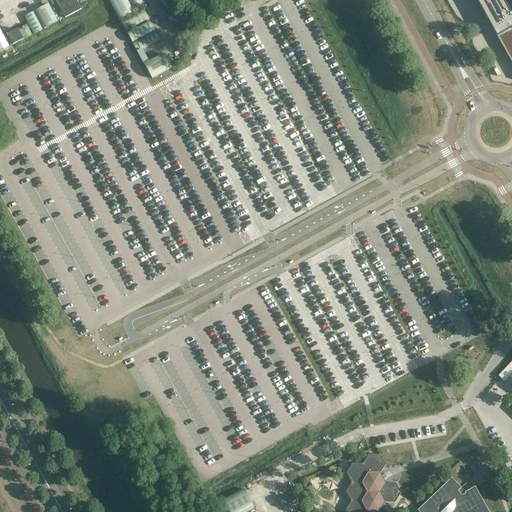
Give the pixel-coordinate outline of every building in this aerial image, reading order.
[(76,0),(55,0),(65,18),(81,9),(76,0)] [(133,12),(126,0),(108,0),(120,20),(133,12)] [(147,3),(145,0),(127,0),(134,11),(147,3)] [(511,16),(503,0),(475,0),(511,66),(511,16)] [(49,5),(34,12),(43,30),(58,22),(49,5)] [(150,21),(142,7),(133,12),(120,20),(127,33),(150,21)] [(132,43),(154,30),(149,22),(127,34),(132,43)] [(0,30),(0,52),(9,48),(0,30)] [(132,44),(137,52),(142,50),(160,40),(155,31),(132,44)] [(149,62),(142,50),(137,52),(144,65),(149,62)] [(171,68),(164,54),(149,62),(144,65),(151,79),(171,68)] [(511,371),(511,360),(498,375),(504,380),(511,371)] [(401,493),(396,483),(385,483),(382,478),(380,474),(385,465),(380,455),(369,455),(363,464),(352,464),(346,473),(352,483),(346,492),(351,502),(345,511),(346,511),(379,511),(384,503),(395,503),(401,493)] [(452,478),(418,510),(419,511),(488,511),(475,487),(465,492),(461,488),(452,478)] [(222,511),(248,511),(254,509),(244,489),(217,503),(222,511)]
